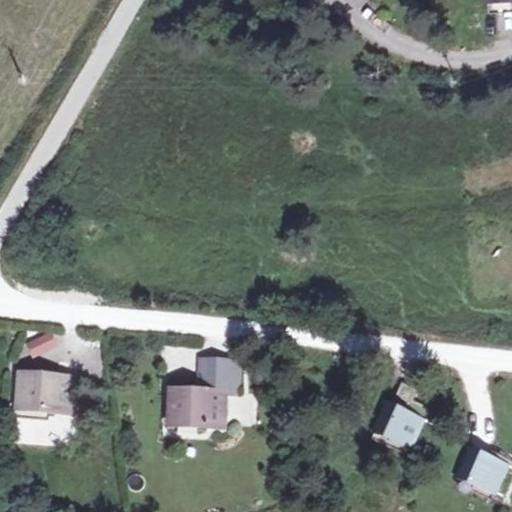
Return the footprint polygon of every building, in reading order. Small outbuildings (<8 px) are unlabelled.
[(24,344),(31,360),(58,349),(51,333),(24,344)] [(204,395),(181,396),(172,396),(171,429),(181,429),(181,439),(213,439),(213,428),(229,428),(228,395),(241,395),(240,363),(204,364),(204,395)] [(22,380),(21,413),(68,414),(68,380),(22,380)] [(387,411),(375,442),(407,456),(420,426),(387,411)] [(476,458),(464,484),(496,500),(507,472),(476,458)]
